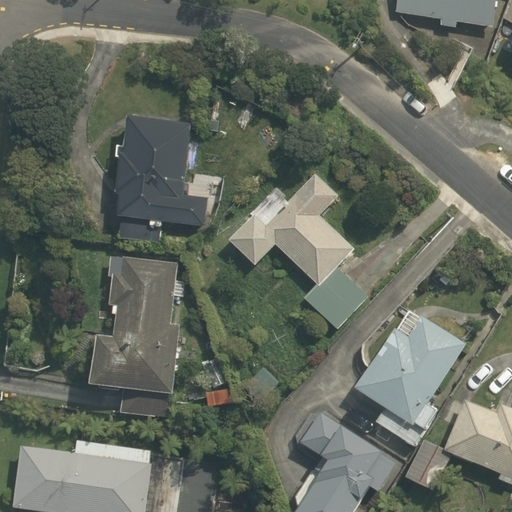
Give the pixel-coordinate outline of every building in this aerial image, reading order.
[(489,32),(493,0),(398,0),(396,18),(489,32)] [(192,117),(128,114),(121,239),(164,241),(164,229),(210,232),(212,198),(187,196),(192,117)] [(282,245),(320,284),(307,297),(340,330),(368,301),(338,271),(359,251),(322,214),(343,193),(323,173),(273,222),(261,210),(234,237),(262,265),(282,245)] [(169,419),(184,262),(113,255),(108,316),(123,317),(121,335),(101,333),(96,385),(125,388),(122,414),(169,419)] [(365,390),(389,404),(377,425),(416,447),(442,400),(475,343),(412,307),(365,390)] [(501,412),(474,399),(450,449),(511,478),(511,389),(501,412)] [(403,457),(325,408),(305,441),(326,455),(316,470),(330,478),(309,511),(360,511),(371,496),(376,499),(403,457)] [(13,511),(20,511),(171,511),(178,456),(74,443),(73,456),(20,450),(13,511)]
